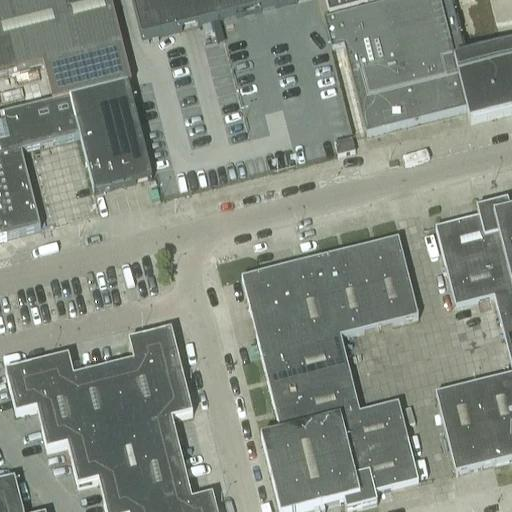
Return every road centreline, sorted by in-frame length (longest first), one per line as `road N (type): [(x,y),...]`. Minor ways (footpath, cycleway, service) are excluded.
road 1 (unclassified): [(183,236),(511,155)]
road 2 (unclassified): [(252,511),(199,298)]
road 3 (unclassified): [(0,349),(199,298)]
road 4 (unclassified): [(0,282),(183,236)]
